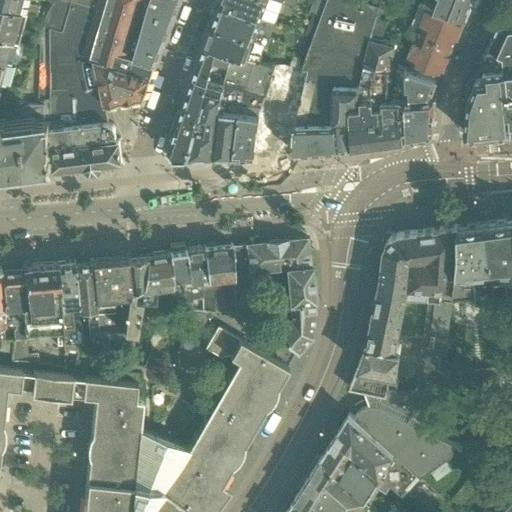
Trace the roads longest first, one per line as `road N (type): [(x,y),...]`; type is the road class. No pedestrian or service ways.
road 1 (tertiary): [(374,198),(350,238),(336,345),(314,404),(247,511)]
road 2 (residential): [(202,0),(130,209)]
road 3 (residential): [(449,151),(450,94),(487,0)]
road 4 (tertiary): [(390,171),(315,179),(261,197)]
road 5 (tertiary): [(261,197),(130,209)]
road 6 (tertiary): [(130,209),(0,221)]
